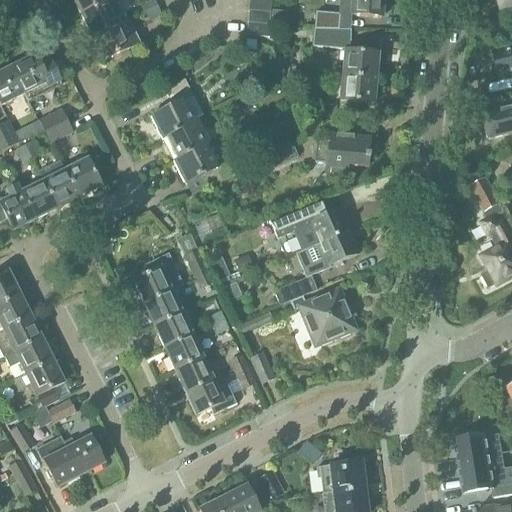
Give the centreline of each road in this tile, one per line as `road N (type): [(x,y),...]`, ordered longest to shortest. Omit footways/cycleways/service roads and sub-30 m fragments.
road 1 (residential): [(146,495),(27,254),(133,204),(49,22)]
road 2 (residential): [(413,356),(450,0)]
road 3 (residential): [(403,404),(336,402),(146,495)]
